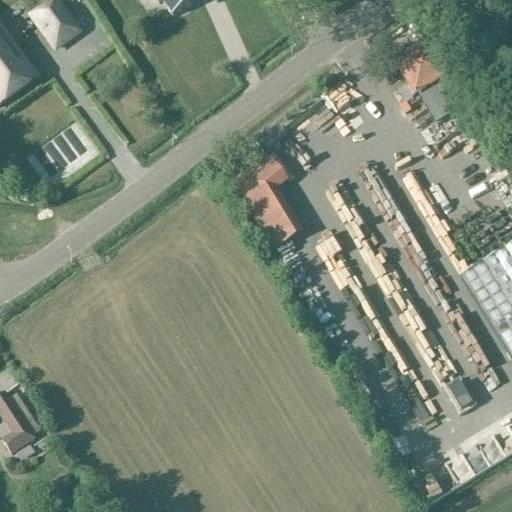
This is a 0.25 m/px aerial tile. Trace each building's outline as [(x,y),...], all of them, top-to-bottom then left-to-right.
[(163,5),(173,20),(194,6),(190,0),(154,0),(159,7),(163,5)] [(55,3),(32,20),(38,27),(51,46),(74,30),(60,11),(55,3)] [(0,110),(41,82),(0,24),(0,110)] [(189,77),(210,73),(203,40),(182,44),(189,77)] [(463,110),(426,51),(398,68),(415,95),(416,95),(436,127),(463,110)] [(260,142),(269,153),(287,138),(278,127),(260,142)] [(511,248),(461,280),(511,362),(511,248)] [(12,458),(35,442),(5,397),(0,400),(0,418),(13,437),(3,444),(12,458)] [(473,445),(480,462),(490,458),(483,441),(473,445)]
